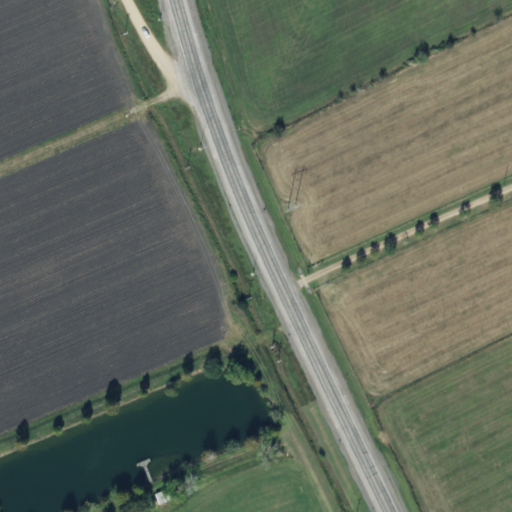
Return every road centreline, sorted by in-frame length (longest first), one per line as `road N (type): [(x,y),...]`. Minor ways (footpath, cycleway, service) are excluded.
road 1 (primary): [(388,511),(231,176),(174,0)]
road 2 (track): [(0,163),(196,80)]
